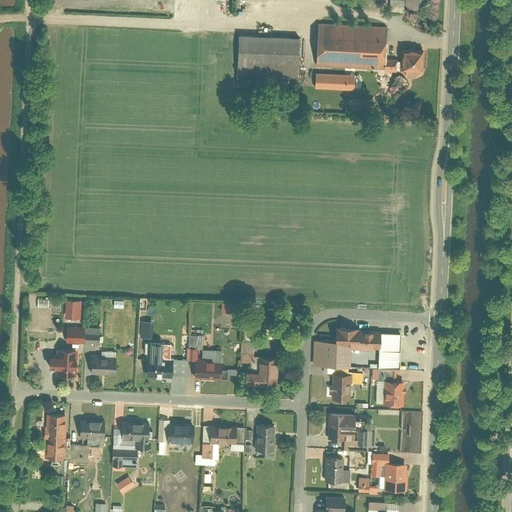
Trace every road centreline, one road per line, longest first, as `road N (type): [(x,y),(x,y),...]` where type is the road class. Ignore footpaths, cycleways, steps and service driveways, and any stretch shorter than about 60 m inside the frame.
road 1 (unclassified): [(27,0),(11,391)]
road 2 (tertiary): [(441,317),(454,0)]
road 3 (unclassified): [(11,391),(305,403)]
road 4 (unclassified): [(305,403),(307,339),(317,318),(441,317)]
road 5 (tertiary): [(431,511),(441,317)]
road 6 (residential): [(511,347),(506,482)]
road 7 (unclassified): [(11,391),(6,511)]
